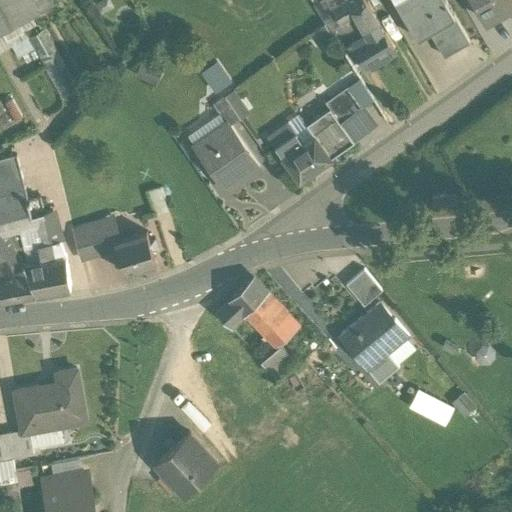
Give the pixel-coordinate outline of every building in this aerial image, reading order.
[(25,0),(0,0),(0,30),(33,14),(25,0)] [(343,0),(340,2),(332,7),(341,22),(355,14),(369,5),(365,0),(343,0)] [(429,33),(409,0),(395,0),(394,1),(417,40),(429,33)] [(469,43),(443,0),(409,0),(429,33),(444,58),(469,43)] [(511,0),(474,0),(487,22),(511,8),(511,0)] [(369,5),(355,14),(365,31),(379,23),(369,5)] [(395,51),(379,23),(365,31),(346,42),(357,60),(362,57),(368,67),(395,51)] [(76,88),(46,31),(30,40),(60,97),(76,88)] [(202,69),(216,90),(232,79),(218,59),(202,69)] [(162,72),(144,62),(136,75),(153,86),(162,72)] [(348,86),(326,102),(330,108),(340,122),(363,106),(348,86)] [(248,111),(233,89),(225,95),(240,117),(248,111)] [(224,94),(212,102),(225,121),(226,123),(228,123),(229,124),(240,117),(225,95),(224,94)] [(363,106),(340,122),(354,142),(377,125),(363,105),(363,106)] [(330,108),(306,124),(314,135),(315,134),(331,158),(354,142),(340,122),(330,108)] [(300,115),(289,123),(296,132),(303,143),(314,135),(306,124),(300,115)] [(229,124),(228,123),(226,123),(225,121),(194,143),(227,191),(260,168),(229,124)] [(289,123),(268,137),(275,147),(275,146),(296,132),(289,123)] [(296,132),(275,146),(283,157),(303,143),(296,132)] [(331,158),(315,134),(314,135),(303,143),(283,157),(300,180),(331,158)] [(17,153),(0,157),(0,205),(28,198),(17,153)] [(168,210),(160,187),(148,191),(156,214),(168,210)] [(28,198),(32,214),(43,211),(39,195),(28,198)] [(432,197),(433,206),(456,204),(455,195),(432,197)] [(28,198),(0,205),(0,222),(23,263),(66,255),(62,239),(61,239),(53,208),(43,211),(32,214),(28,198)] [(112,217),(100,221),(108,246),(115,243),(115,241),(119,240),(112,217)] [(100,221),(73,229),(80,258),(109,249),(108,246),(100,221)] [(0,222),(0,263),(8,280),(0,281),(0,299),(37,293),(32,277),(23,263),(0,222)] [(119,240),(115,241),(115,243),(125,273),(157,263),(153,250),(158,248),(155,238),(150,240),(147,231),(119,240)] [(66,255),(23,263),(32,277),(37,293),(71,287),(66,255)] [(382,290),(364,269),(346,284),(364,305),(382,290)] [(285,314),(252,277),(216,312),(230,328),(242,316),(246,312),(266,332),(285,314)] [(394,320),(379,302),(340,335),(365,365),(384,350),(387,352),(408,335),(395,319),(394,320)] [(285,314),(266,332),(276,343),(297,326),(285,314)] [(299,333),(283,345),(289,353),(305,341),(299,333)] [(279,345),(263,359),(257,365),(270,381),(292,359),(279,345)] [(257,350),(250,356),(257,365),(263,359),(257,350)] [(384,350),(365,365),(381,384),(400,367),(387,352),(384,350)] [(77,370),(57,373),(59,384),(15,391),(22,429),(22,432),(30,431),(42,429),(41,423),(57,420),(58,426),(60,426),(86,421),(77,370)] [(57,420),(41,423),(42,429),(30,431),(33,447),(63,442),(60,426),(58,426),(57,420)] [(30,431),(22,432),(22,429),(8,431),(13,458),(34,454),(33,447),(30,431)] [(8,431),(0,432),(0,459),(13,458),(8,431)] [(217,464),(188,433),(155,464),(184,494),(217,464)] [(84,470),(44,477),(46,493),(87,485),(84,470)] [(91,511),(87,485),(46,493),(49,511),(91,511)]
